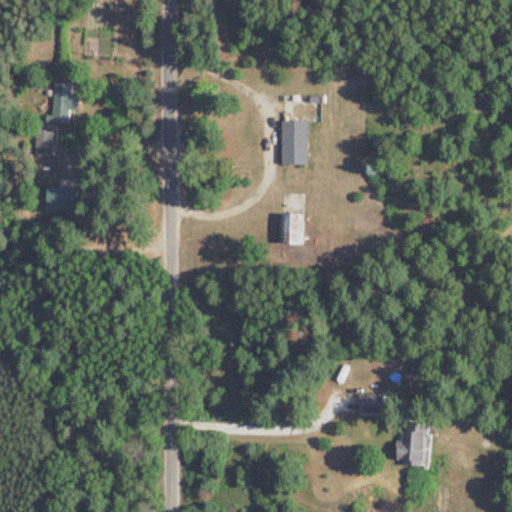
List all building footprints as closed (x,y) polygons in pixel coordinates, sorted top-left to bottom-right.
[(46,84),(45,125),(68,126),(68,111),(76,111),(77,96),(70,95),(70,84),(46,84)] [(305,166),(305,120),(280,120),(280,166),(305,166)] [(45,214),(75,214),(75,182),(58,182),(58,186),(45,186),(45,214)] [(278,213),(278,245),(301,245),(301,213),(278,213)] [(423,429),(397,427),(394,465),(421,467),(423,429)]
